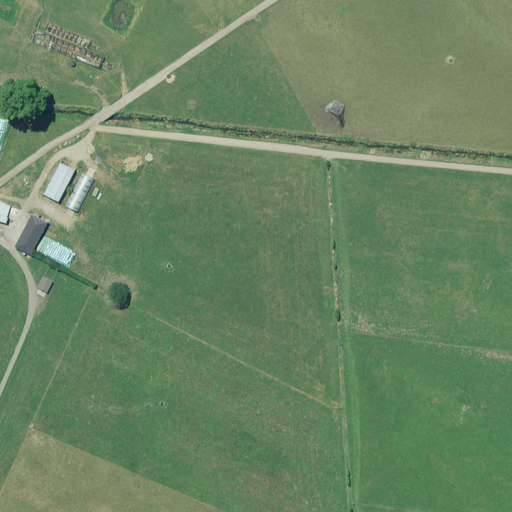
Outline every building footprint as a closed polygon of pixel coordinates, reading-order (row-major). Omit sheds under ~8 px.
[(78,171),(63,163),(47,195),(61,202),(78,171)] [(96,180),(85,173),(68,206),(80,212),(96,180)] [(13,207),(0,203),(0,214),(1,215),(0,217),(0,221),(8,223),(13,207)] [(50,222),(35,214),(18,247),(33,255),(50,222)] [(55,282),(45,277),(39,288),(49,293),(55,282)]
